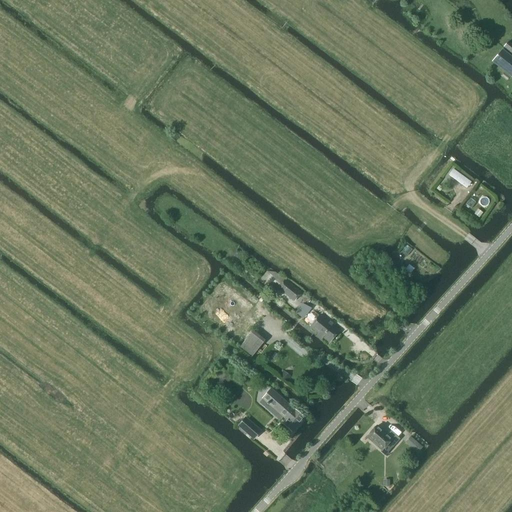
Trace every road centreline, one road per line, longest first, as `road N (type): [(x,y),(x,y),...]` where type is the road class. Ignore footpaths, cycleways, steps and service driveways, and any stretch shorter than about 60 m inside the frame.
road 1 (track): [(0,432),(42,462),(83,470),(116,454),(173,377),(82,252),(143,179),(195,173),(415,334)]
road 2 (unclassified): [(258,511),(511,227)]
